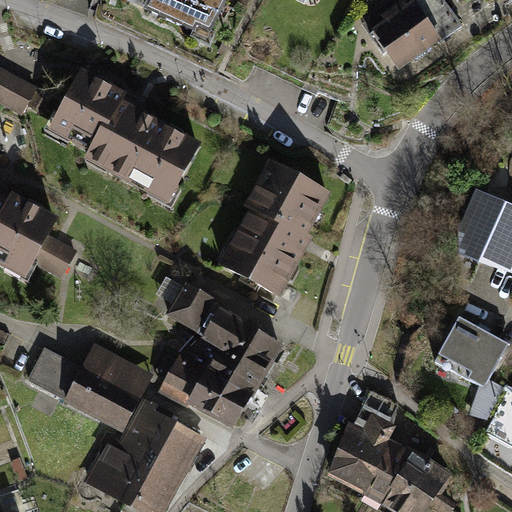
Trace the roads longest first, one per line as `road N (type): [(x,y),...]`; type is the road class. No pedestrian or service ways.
road 1 (residential): [(5,0),(114,38),(396,184)]
road 2 (residential): [(396,184),(294,511)]
road 3 (residential): [(511,50),(437,113),(396,184)]
